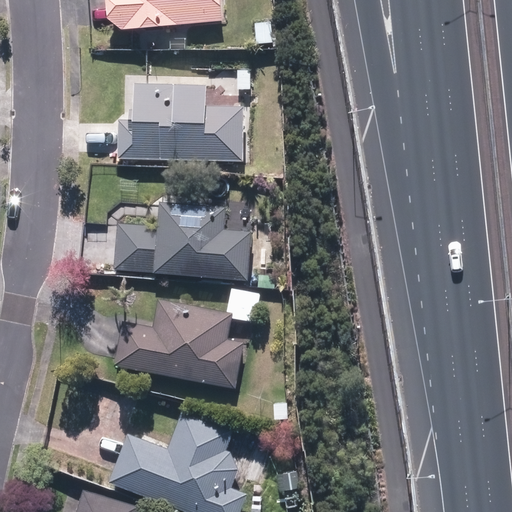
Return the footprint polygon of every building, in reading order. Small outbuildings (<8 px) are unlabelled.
[(112,0),(113,16),(125,28),(225,24),(224,0),(112,0)] [(276,22),(258,21),(257,45),(275,46),(276,22)] [(137,117),(121,116),(120,158),(247,162),(249,110),(210,108),(211,86),(138,83),(137,117)] [(160,227),(121,225),(118,269),(156,271),(156,273),(249,278),(251,232),(228,230),(229,208),(162,204),(160,227)] [(123,321),(115,365),(238,388),(247,340),(230,337),(234,319),(258,322),(262,292),(233,289),(230,312),(162,300),(157,327),(123,321)] [(135,432),(115,480),(195,511),(244,511),(251,496),(232,488),(242,465),(226,459),(239,429),(187,408),(171,447),(135,432)] [(137,511),(140,504),(87,490),(80,511),(137,511)]
